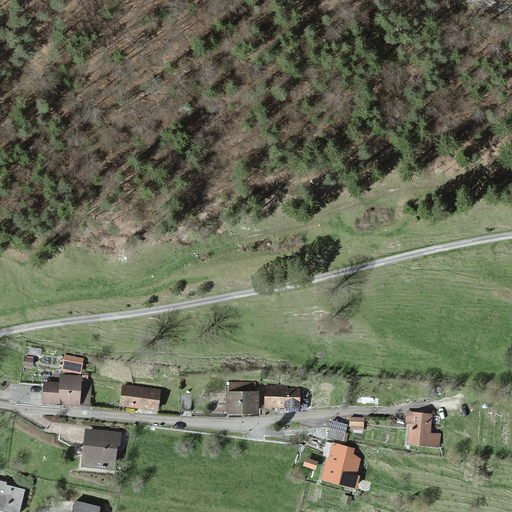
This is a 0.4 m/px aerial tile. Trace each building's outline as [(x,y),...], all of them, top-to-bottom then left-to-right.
[(84,358),(64,354),(61,370),(81,374),(84,358)] [(33,358),(23,357),(22,365),(32,366),(33,358)] [(43,381),(42,404),(90,407),(92,376),(60,374),(60,383),(43,381)] [(227,392),(227,414),(258,414),(258,391),(255,391),(255,382),(229,382),(229,392),(227,392)] [(161,390),(122,385),(119,406),(158,411),(161,390)] [(265,385),(264,407),(300,408),(300,389),(287,389),(287,386),(265,385)] [(432,413),(405,411),(404,423),(409,424),(407,445),(439,448),(441,434),(430,433),(432,413)] [(365,418),(349,416),(348,426),(351,426),(351,430),(364,431),(365,418)] [(348,425),(332,420),(328,437),(343,441),(348,425)] [(85,429),(81,467),(114,470),(117,445),(120,446),(121,433),(85,429)] [(327,459),(322,479),(357,488),(360,476),(357,475),(361,459),(354,454),(355,448),(333,443),(328,460),(327,459)] [(321,463),(306,457),(303,466),(318,471),(321,463)] [(0,483),(0,508),(15,511),(20,511),(26,489),(0,483)] [(76,502),(73,511),(101,511),(103,509),(76,502)]
